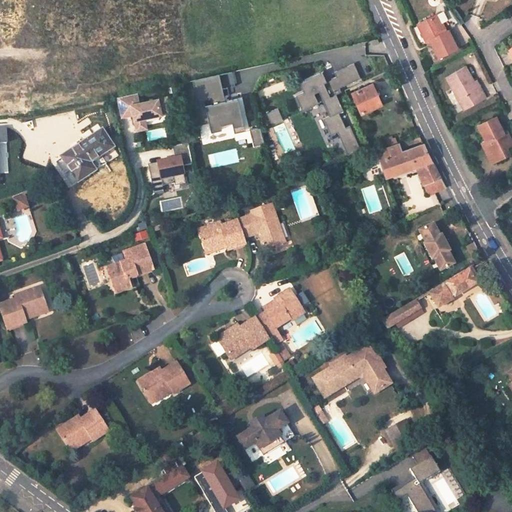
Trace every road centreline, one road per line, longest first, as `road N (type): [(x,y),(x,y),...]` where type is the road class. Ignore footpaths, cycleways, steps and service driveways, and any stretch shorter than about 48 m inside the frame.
road 1 (tertiary): [(481,217),(377,0)]
road 2 (unknown): [(394,36),(225,82)]
